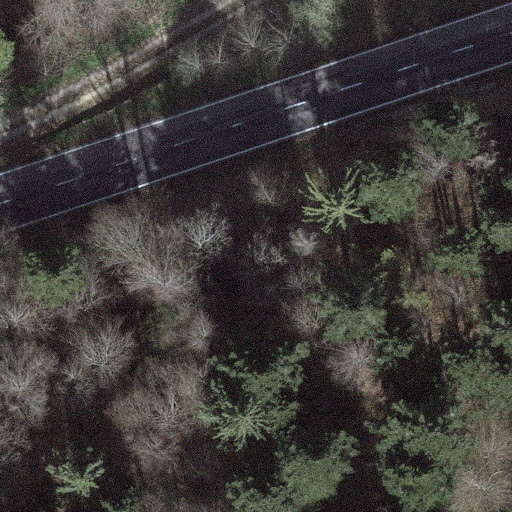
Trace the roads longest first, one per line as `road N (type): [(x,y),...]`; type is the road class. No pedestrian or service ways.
road 1 (secondary): [(511,31),(0,204)]
road 2 (track): [(237,0),(0,135)]
